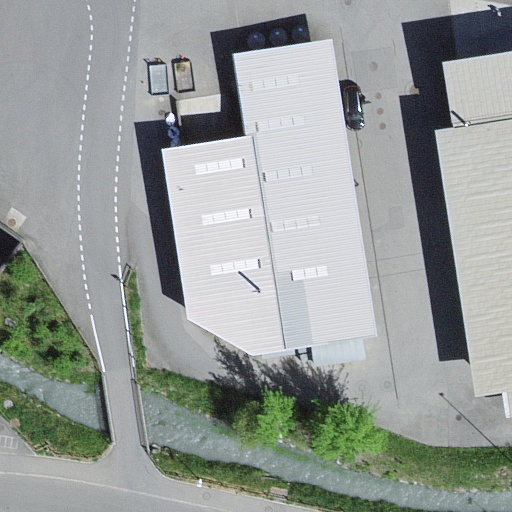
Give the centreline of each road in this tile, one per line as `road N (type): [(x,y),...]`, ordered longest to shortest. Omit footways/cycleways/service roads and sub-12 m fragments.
road 1 (tertiary): [(133,511),(113,411),(76,354),(0,276)]
road 2 (residential): [(164,511),(0,491)]
